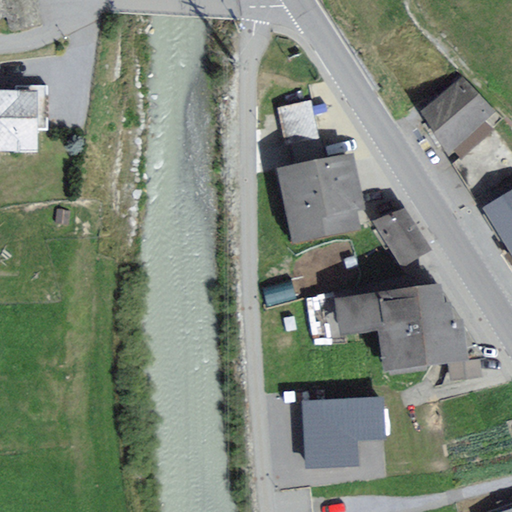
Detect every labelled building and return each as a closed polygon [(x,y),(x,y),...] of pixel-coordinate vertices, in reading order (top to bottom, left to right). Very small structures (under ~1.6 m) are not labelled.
[(30,0),(21,0),(1,3),(6,35),(35,30),(30,0)] [(461,85),(416,125),(450,163),(495,123),(461,85)] [(36,92),(0,92),(0,154),(37,154),(36,92)] [(316,141),(308,104),(277,111),(285,148),(316,141)] [(347,155),(275,169),(290,245),(362,231),(347,155)] [(511,191),(483,208),(511,257),(511,191)] [(427,256),(400,212),(373,229),(399,273),(427,256)] [(433,286),(324,300),(330,341),(367,336),(372,377),(468,364),(462,320),(448,319),(446,303),(436,304),(433,286)] [(386,391),(304,394),(306,464),(362,462),(361,438),(388,437),(386,391)]
